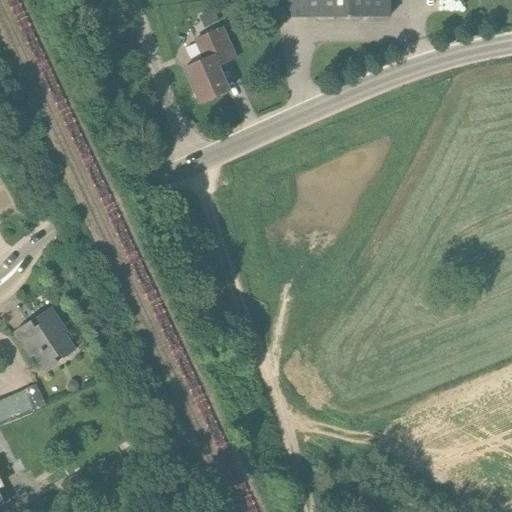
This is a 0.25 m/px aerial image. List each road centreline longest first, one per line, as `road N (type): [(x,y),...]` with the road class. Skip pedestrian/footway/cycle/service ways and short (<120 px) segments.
road 1 (tertiary): [(57,227),(370,83),(511,42)]
road 2 (track): [(192,163),(277,407)]
